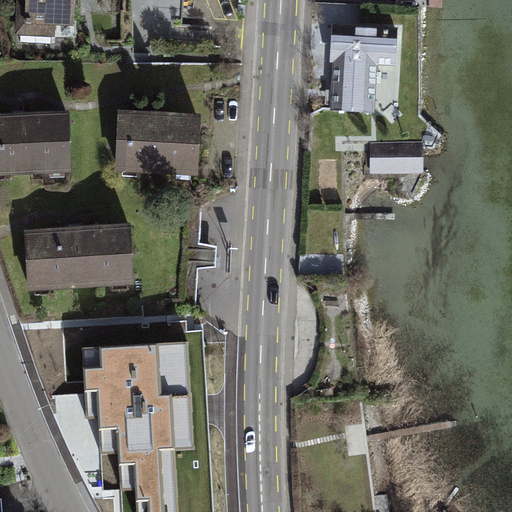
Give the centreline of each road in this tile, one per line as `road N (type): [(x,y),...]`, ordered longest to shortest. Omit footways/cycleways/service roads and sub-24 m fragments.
road 1 (primary): [(280,0),(259,369),(263,511)]
road 2 (tertiary): [(76,511),(0,345)]
